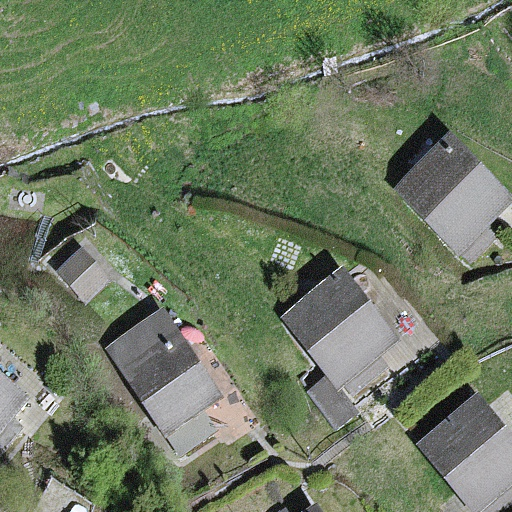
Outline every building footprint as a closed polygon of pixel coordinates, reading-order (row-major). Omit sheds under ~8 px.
[(511,191),(469,140),(408,191),(466,261),(511,222),(511,191)] [(367,269),(289,327),(349,406),(426,348),(367,269)] [(187,314),(120,356),(180,451),(248,409),(187,314)] [(0,355),(0,453),(49,407),(0,355)] [(511,424),(490,397),(427,446),(478,511),(509,511),(511,511),(511,424)]
